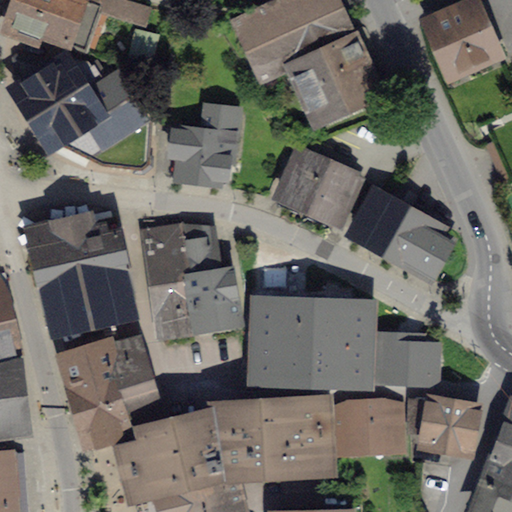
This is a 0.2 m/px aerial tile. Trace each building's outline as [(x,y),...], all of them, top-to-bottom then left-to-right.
[(28,0),(19,26),(51,38),(65,0),(28,0)] [(102,1),(99,0),(65,0),(51,38),(85,50),(102,1)] [(151,9),(120,0),(113,0),(108,16),(145,27),(151,9)] [(336,0),(282,0),(236,21),(245,51),(263,80),(292,67),(317,122),(378,94),(336,0)] [(471,7),(432,24),(453,71),(500,51),(483,14),(476,17),(471,7)] [(143,117),(113,69),(99,78),(95,72),(76,84),(63,63),(43,75),(36,64),(16,58),(20,90),(52,142),(102,166),(139,170),(148,162),(152,117),(143,117)] [(179,134),(174,173),(223,179),(227,142),(234,143),(238,112),(206,108),(203,132),(192,131),(192,136),(179,134)] [(299,155),(290,174),(341,196),(349,178),(299,155)] [(332,217),(341,196),(290,174),(281,194),(332,217)] [(375,194),(365,212),(444,255),(449,247),(433,238),(438,230),(375,194)] [(433,274),(444,255),(365,212),(354,230),(433,274)] [(76,219),(31,229),(49,308),(51,307),(56,327),(96,317),(98,325),(137,317),(118,233),(105,236),(102,227),(92,229),(91,224),(78,227),(76,219)] [(191,275),(184,225),(147,230),(162,334),(196,330),(188,280),(189,280),(191,278),(191,275)] [(193,274),(214,271),(213,264),(225,263),(223,248),(217,249),(214,227),(186,225),(184,225),(191,275),(193,274)] [(287,263),(264,263),(263,294),(285,295),(287,263)] [(188,280),(196,330),(221,326),(220,320),(239,317),(232,274),(214,277),(214,271),(193,274),(191,275),(191,278),(189,280),(188,280)] [(0,356),(14,352),(0,294),(0,356)] [(263,308),(261,373),(378,378),(379,330),(366,330),(367,312),(263,308)] [(116,377),(128,418),(156,410),(143,376),(151,373),(141,338),(107,347),(107,348),(116,377)] [(116,377),(107,348),(67,361),(76,391),(116,377)] [(0,431),(21,429),(14,365),(0,368),(0,431)] [(116,377),(76,391),(93,448),(133,435),(128,418),(116,377)] [(432,432),(430,444),(470,451),(477,411),(427,402),(411,402),(410,431),(432,432)] [(402,404),(329,407),(331,454),(343,453),(343,448),(404,445),(402,404)] [(254,428),(264,469),(324,465),(321,405),(253,409),(254,428)] [(253,409),(196,423),(208,475),(231,469),(233,469),(264,469),(254,428),(253,409)] [(511,511),(511,415),(475,511),(511,511)] [(155,487),(208,475),(196,423),(151,435),(154,444),(127,450),(137,491),(140,490),(153,487),(154,488),(155,487)] [(9,460),(0,461),(0,511),(13,511),(11,489),(7,489),(7,479),(11,478),(9,460)] [(153,487),(140,490),(142,498),(137,499),(140,511),(218,511),(241,506),(231,469),(208,475),(155,487),(154,488),(153,487)]
